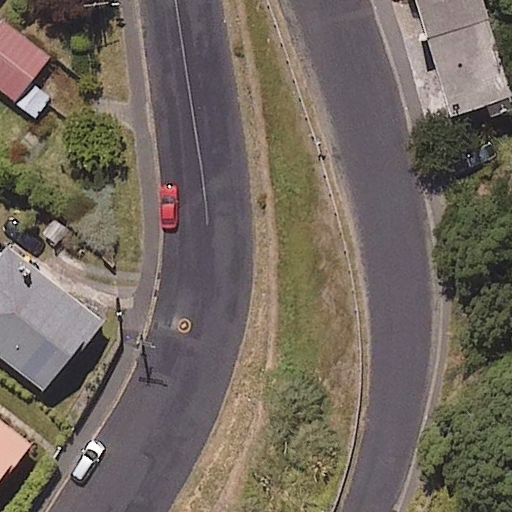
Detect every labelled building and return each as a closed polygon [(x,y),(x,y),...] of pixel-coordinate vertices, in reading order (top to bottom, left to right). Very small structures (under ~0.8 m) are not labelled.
[(511,89),(488,0),(426,0),(458,120),(511,105),(511,89)] [(49,53),(4,14),(0,17),(0,81),(35,112),(50,95),(29,76),(49,53)] [(0,227),(3,228),(4,228),(9,228),(13,226),(16,224),(20,222),(23,218),(25,215),(26,211),(27,207),(27,202),(27,198),(25,194),(23,190),(21,187),(17,184),(14,182),(10,180),(6,180),(1,179),(0,179),(0,227)] [(100,319),(9,246),(0,256),(0,349),(46,386),(100,319)] [(0,463),(27,429),(0,407),(0,463)]
